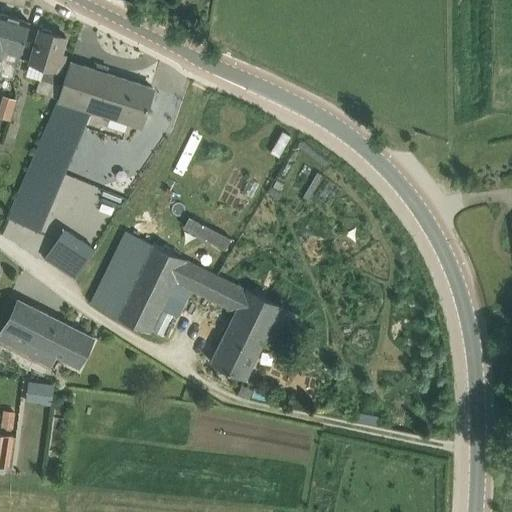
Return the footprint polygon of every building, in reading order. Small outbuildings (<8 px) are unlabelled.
[(15,64),(16,61),(18,53),(21,53),(30,21),(0,12),(0,73),(11,77),(15,64)] [(55,81),(65,53),(61,52),(66,36),(40,29),(30,60),(46,64),(42,78),(41,78),(37,90),(55,95),(59,82),(55,81)] [(70,61),(43,134),(75,147),(91,109),(142,125),(153,87),(70,61)] [(15,98),(3,94),(0,104),(0,115),(10,118),(15,98)] [(64,172),(33,159),(8,217),(40,231),(41,228),(65,172),(64,172)] [(95,248),(94,247),(64,228),(57,238),(44,257),(76,278),(95,248)] [(125,229),(99,284),(90,302),(116,314),(116,315),(149,332),(174,280),(237,310),(211,361),(245,378),(262,343),(280,351),(299,312),(151,241),(125,229)] [(93,336),(19,298),(0,336),(0,344),(47,368),(54,355),(78,366),(93,336)] [(172,314),(164,310),(153,330),(162,335),(172,314)] [(28,392),(28,400),(51,401),(51,393),(28,392)] [(3,409),(1,426),(13,428),(15,411),(3,409)] [(0,465),(5,466),(10,435),(0,432),(0,465)]
